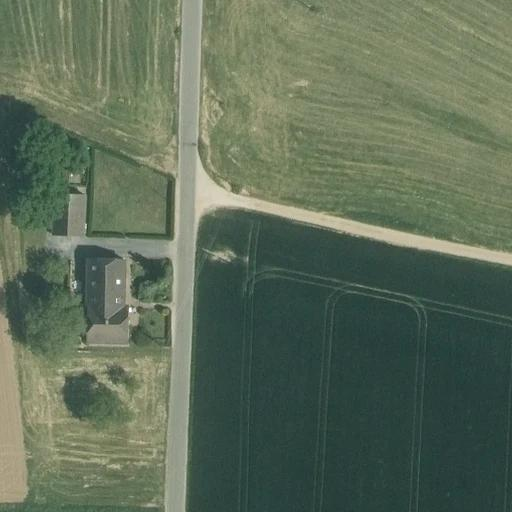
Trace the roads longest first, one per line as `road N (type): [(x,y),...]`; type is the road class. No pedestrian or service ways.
road 1 (unclassified): [(195,0),(173,511)]
road 2 (track): [(511,260),(188,190)]
